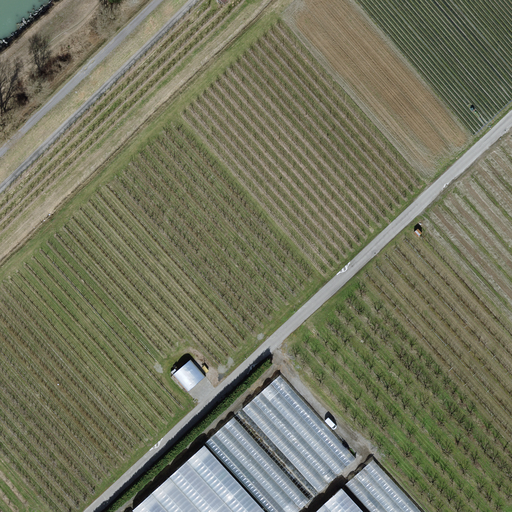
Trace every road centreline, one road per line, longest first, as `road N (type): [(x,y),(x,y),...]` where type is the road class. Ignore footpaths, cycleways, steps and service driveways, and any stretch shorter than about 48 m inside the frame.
road 1 (unclassified): [(511,117),(93,511)]
road 2 (track): [(193,0),(0,188)]
road 3 (track): [(157,0),(0,151)]
